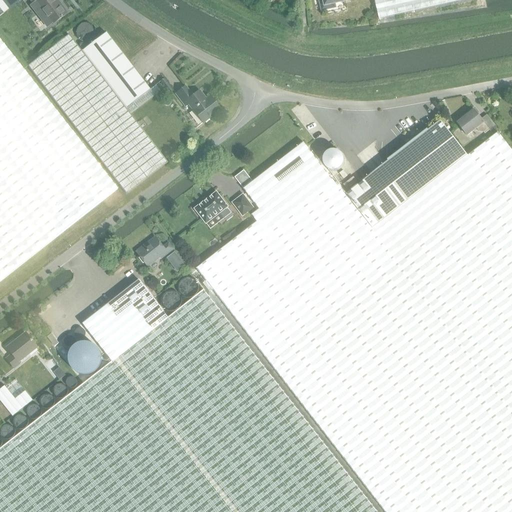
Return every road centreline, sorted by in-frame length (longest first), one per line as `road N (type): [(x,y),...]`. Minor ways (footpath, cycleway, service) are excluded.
road 1 (unclassified): [(260,87),(237,124),(0,307)]
road 2 (unclassified): [(260,87),(370,107),(511,83)]
road 3 (unclassified): [(112,0),(260,87)]
